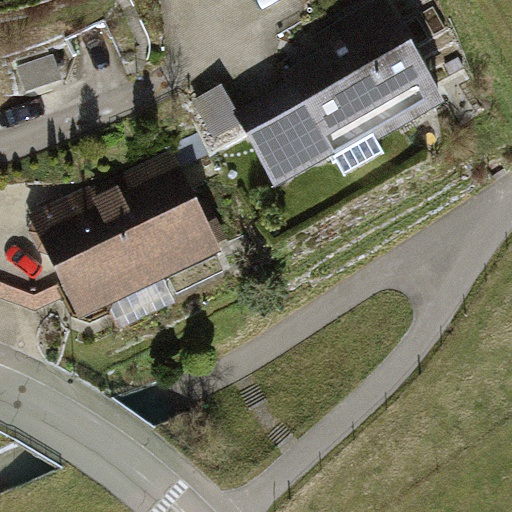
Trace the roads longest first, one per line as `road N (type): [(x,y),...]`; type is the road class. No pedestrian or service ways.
road 1 (unclassified): [(0,470),(240,364),(511,190)]
road 2 (track): [(242,511),(391,371),(511,197)]
road 3 (residential): [(0,393),(67,424),(178,511)]
road 4 (residential): [(0,144),(167,78)]
